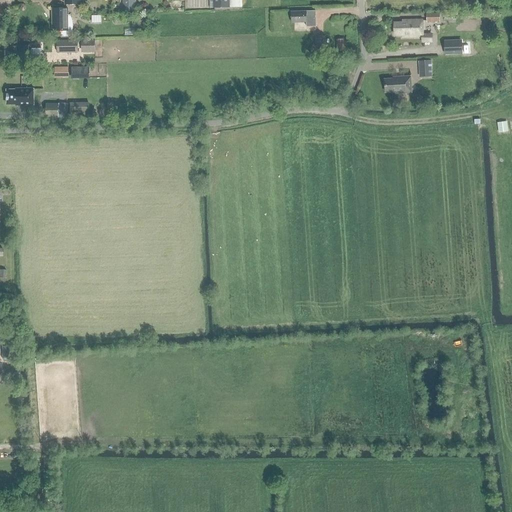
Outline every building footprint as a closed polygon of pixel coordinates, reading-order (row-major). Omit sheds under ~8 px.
[(136,12),(135,0),(123,0),(124,12),(136,12)] [(212,0),(213,8),(228,8),(242,7),(241,0),(212,0)] [(71,37),(72,30),(72,22),(70,15),(67,15),(67,8),(52,9),(53,31),(61,31),(62,37),(61,37),(61,38),(71,37)] [(291,12),(291,23),(306,22),(307,26),(316,26),(315,11),(291,12)] [(146,26),(146,16),(131,16),(132,26),(146,26)] [(422,21),(403,21),(403,23),(394,24),(394,35),(403,35),(403,37),(422,37),(422,21)] [(324,36),(316,36),(317,49),(325,49),(324,36)] [(83,52),(95,52),(95,40),(83,41),(83,52)] [(57,41),(57,53),(77,53),(77,41),(57,41)] [(461,53),(461,41),(444,42),(445,54),(461,53)] [(40,49),(40,43),(5,44),(6,57),(31,57),(31,49),(40,49)] [(420,61),(420,77),(432,77),(431,61),(420,61)] [(88,67),(70,67),(71,79),(88,79),(88,67)] [(393,79),(384,80),(385,93),(395,92),(395,94),(411,93),(410,77),(393,78),(393,79)] [(15,106),(33,106),(33,89),(15,89),(15,90),(6,90),(6,105),(15,105),(15,106)] [(88,103),(70,104),(70,117),(89,117),(88,103)] [(66,118),(66,104),(46,104),(46,118),(66,118)] [(508,123),(498,124),(499,135),(509,134),(508,123)] [(0,346),(0,357),(12,357),(12,346),(0,346)]
